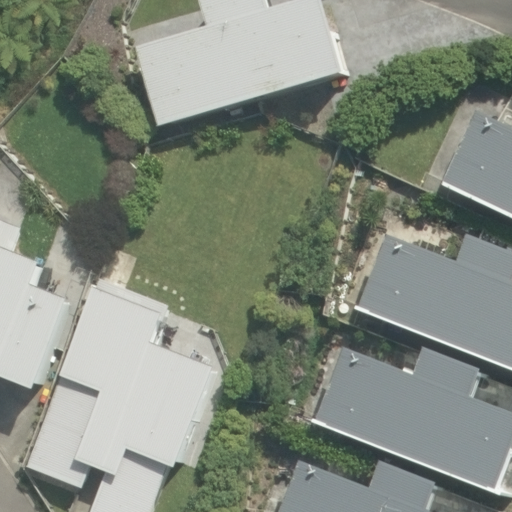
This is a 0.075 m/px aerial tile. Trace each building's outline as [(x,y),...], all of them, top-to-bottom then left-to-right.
[(155,130),(338,77),(316,0),(309,0),(264,14),(259,0),(206,0),(193,4),(202,31),(132,52),(155,130)] [(511,134),(471,115),(437,188),(511,224),(511,134)] [(0,383),(28,395),(64,306),(26,291),(35,266),(10,256),(21,231),(0,223),(0,383)] [(511,290),(508,289),(511,280),(511,257),(464,238),(452,266),(381,238),(352,315),(511,378),(511,290)] [(150,348),(166,309),(98,281),(23,468),(78,491),(88,470),(103,476),(89,511),(150,511),(165,472),(169,474),(209,374),(150,348)] [(511,419),(465,401),(475,374),(417,352),(409,379),(339,352),(309,427),(495,501),(497,497),(490,495),(511,439),(511,419)] [(294,463),(275,511),(423,511),(433,488),(375,466),(365,492),(294,463)]
